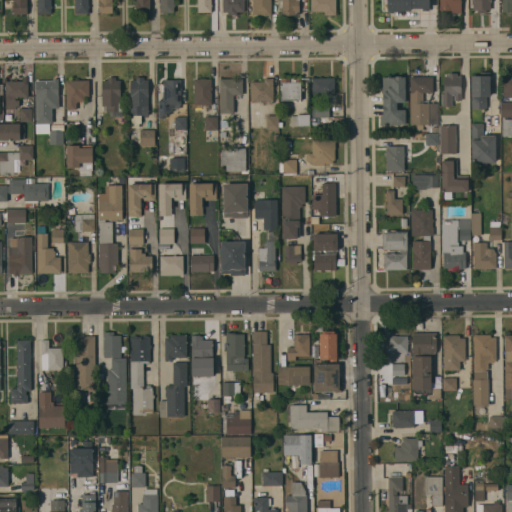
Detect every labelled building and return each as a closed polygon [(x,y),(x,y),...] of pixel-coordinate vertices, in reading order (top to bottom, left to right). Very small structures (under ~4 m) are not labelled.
[(27,0),(27,13),(13,13),(13,9),(12,9),(12,5),(13,5),(13,0),(27,0)] [(51,0),(51,5),(52,5),(52,8),(51,8),(51,13),(38,14),(38,8),(37,8),(37,6),(38,6),(37,0),(51,0)] [(88,0),(88,5),(89,5),(89,8),(88,8),(88,13),(75,13),(75,8),(74,8),(74,5),(75,5),(75,0),(88,0)] [(98,7),(98,5),(99,5),(99,0),(112,0),(112,4),(114,4),(114,8),(112,8),(112,13),(99,13),(99,7),(98,7)] [(150,0),(150,14),(136,14),(136,8),(135,8),(135,4),(136,4),(136,0),(150,0)] [(174,0),(174,4),(175,4),(175,7),(174,7),(174,12),(160,12),(160,7),(159,7),(159,5),(160,5),(160,0),(174,0)] [(211,0),(211,4),(212,4),(212,6),(211,6),(211,12),(198,12),(198,7),(197,7),(197,4),(198,4),(197,0),(211,0)] [(244,0),(244,11),(237,11),(237,15),(228,15),(227,12),(223,12),(223,0),(244,0)] [(271,0),(271,15),(263,15),(263,14),(253,14),(253,0),(271,0)] [(299,0),(299,15),(282,15),(282,11),(279,11),(279,0),(299,0)] [(324,11),(311,11),(311,0),(336,0),(336,15),(324,15),(324,11)] [(387,0),(429,0),(429,10),(422,10),(422,8),(411,8),(411,10),(394,10),(394,13),(389,13),(389,11),(387,11),(387,0)] [(440,10),(440,0),(461,0),(461,13),(451,13),(451,10),(440,10)] [(491,0),(492,2),(491,2),(491,9),(486,9),(486,13),(477,13),(477,10),(473,10),(473,0),(491,0)] [(511,12),(502,12),(501,0),(511,0),(511,12)] [(472,108),(471,76),(480,75),(480,72),(489,72),(490,96),(487,96),(487,108),(472,108)] [(511,72),(511,96),(503,96),(503,92),(501,92),(501,77),(509,77),(509,72),(511,72)] [(442,106),(442,93),(444,93),(444,76),(448,76),(448,73),(457,73),(457,76),(461,76),(461,83),(462,83),(462,88),(461,88),(461,100),(454,100),(454,95),(452,95),(452,106),(442,106)] [(405,77),(405,102),(397,102),(397,109),(405,109),(405,124),(380,125),(380,115),(384,115),(384,114),(383,114),(383,105),(384,105),(384,102),(383,102),(383,77),(395,77),(395,76),(401,76),(401,77),(405,77)] [(106,111),(106,106),(102,106),(102,80),(108,80),(108,77),(115,77),(115,80),(120,80),(120,102),(122,102),(122,111),(121,111),(121,117),(109,117),(109,111),(106,111)] [(130,115),(130,80),(136,80),(136,77),(144,77),(144,80),(148,80),(148,115),(141,115),(141,123),(139,123),(139,127),(131,127),(131,115),(130,115)] [(301,100),(297,100),(297,103),(294,103),(294,100),(289,100),(289,104),(290,105),(290,109),(283,109),(283,100),(281,100),(281,78),(290,78),(290,77),(296,77),(296,78),(301,78),(301,88),(303,88),(303,91),(301,91),(301,100)] [(428,126),(424,126),(424,124),(410,124),(410,77),(433,77),(433,92),(423,92),(423,103),(438,103),(438,124),(428,124),(428,126)] [(50,130),(63,130),(63,144),(50,144),(50,133),(36,133),(36,123),(35,80),(52,80),(52,78),(59,78),(59,108),(52,108),(52,123),(49,123),(50,130)] [(220,113),(220,79),(242,78),(242,94),(233,94),(233,113),(220,113)] [(250,101),(250,81),(264,81),(264,78),(273,78),(273,101),(250,101)] [(312,78),(335,78),(335,94),(312,94),(312,78)] [(194,104),(194,79),(211,79),(211,104),(194,104)] [(66,80),(89,80),(89,96),(85,96),(85,101),(78,101),(78,102),(76,102),(76,109),(66,109),(66,80)] [(180,80),(181,105),(179,105),(179,108),(171,108),(171,112),(169,112),(169,115),(165,115),(165,118),(158,118),(158,100),(163,100),(163,81),(166,81),(166,80),(180,80)] [(19,107),(15,107),(15,109),(5,109),(6,97),(5,81),(28,81),(28,96),(19,96),(19,107)] [(511,117),(501,117),(501,102),(511,102),(511,117)] [(329,117),(315,117),(315,103),(329,103),(329,117)] [(20,108),(32,108),(32,121),(20,121),(20,108)] [(292,115),(297,115),(309,114),(310,125),(292,126),(290,124),(290,117),(292,115)] [(266,129),(267,115),(279,115),(278,131),(268,131),(268,129),(266,129)] [(205,116),(217,116),(217,130),(205,130),(205,116)] [(175,117),(186,117),(186,129),(175,129),(175,117)] [(511,136),(502,136),(502,119),(511,119),(511,136)] [(24,139),(0,139),(0,123),(20,123),(20,125),(24,125),(24,139)] [(496,135),(496,162),(471,162),(471,123),(483,123),(483,135),(496,135)] [(440,153),(440,125),(456,125),(456,153),(440,153)] [(425,133),(432,133),(432,127),(439,127),(439,145),(425,145),(425,133)] [(140,129),(155,129),(155,147),(142,147),(142,145),(140,145),(140,129)] [(173,155),(173,135),(187,135),(186,155),(173,155)] [(312,140),(335,140),(335,149),(335,148),(335,160),(333,160),(333,164),(312,164),(312,161),(307,161),(307,160),(306,160),(306,157),(307,157),(307,153),(312,153),(312,140)] [(14,174),(0,174),(0,152),(19,152),(19,145),(33,145),(33,159),(14,159),(14,174)] [(67,168),(67,145),(92,145),(92,170),(91,170),(92,175),(79,175),(79,167),(67,168)] [(404,170),(386,171),(386,146),(403,146),(403,153),(404,153),(404,156),(404,170)] [(246,171),(226,171),(226,165),(221,165),(221,148),(246,148),(246,171)] [(283,162),(283,159),(296,159),(297,174),(279,175),(279,162),(283,162)] [(468,191),(452,191),(452,199),(444,199),(444,192),(441,192),(442,160),(457,160),(457,175),(468,175),(468,180),(468,191)] [(412,174),(438,174),(438,187),(426,187),(426,189),(412,189),(412,174)] [(405,186),(393,186),(393,176),(405,176),(405,186)] [(82,177),(92,177),(92,187),(83,187),(82,177)] [(7,201),(0,201),(0,185),(9,185),(9,179),(26,179),(26,178),(35,178),(35,183),(49,183),(49,200),(38,201),(38,203),(25,203),(25,193),(9,193),(9,192),(7,192),(7,201)] [(189,183),(191,183),(191,178),(199,178),(199,183),(216,183),(216,199),(202,200),(202,215),(190,215),(189,183)] [(159,216),(159,183),(186,184),(186,200),(171,200),(171,216),(159,216)] [(223,184),(247,183),(248,218),(233,218),(233,217),(222,217),(222,212),(223,212),(223,184)] [(336,216),(320,216),(320,194),(322,194),(322,189),(315,189),(315,183),(336,183),(336,216)] [(128,216),(128,184),(155,184),(155,200),(141,200),(141,216),(128,216)] [(99,273),(99,266),(98,266),(98,256),(99,256),(98,193),(106,193),(105,185),(122,185),(122,219),(116,219),(116,221),(111,221),(111,219),(105,219),(105,222),(112,222),(113,243),(118,243),(118,265),(116,265),(116,273),(99,273)] [(282,239),(282,186),(305,186),(305,203),(302,203),(302,207),(299,207),(300,236),(297,236),(297,238),(282,239)] [(403,214),(387,214),(387,208),(384,208),(384,204),(387,204),(387,199),(386,199),(386,190),(394,190),(394,198),(402,198),(403,214)] [(277,203),(277,229),(264,230),(263,204),(277,203)] [(7,223),(7,209),(25,209),(26,222),(7,223)] [(411,209),(432,209),(432,219),(433,219),(433,221),(432,221),(432,227),(434,227),(434,235),(430,235),(430,256),(432,256),(432,261),(430,261),(430,269),(413,269),(412,241),(423,241),(423,235),(411,235),(411,209)] [(471,212),(481,212),(481,235),(471,235),(471,212)] [(95,231),(75,231),(74,214),(94,214),(95,231)] [(442,220),(458,219),(458,226),(457,226),(457,242),(458,242),(458,245),(462,245),(462,253),(465,253),(465,268),(442,269),(442,220)] [(470,219),(470,240),(459,240),(459,228),(458,228),(458,225),(459,225),(459,219),(470,219)] [(501,240),(490,240),(489,227),(490,227),(490,221),(500,221),(500,226),(501,226),(501,240)] [(61,273),(38,273),(37,233),(38,233),(38,227),(45,226),(45,233),(47,233),(48,248),(53,248),(53,251),(55,251),(55,257),(60,257),(61,273)] [(174,243),(159,244),(159,228),(174,228),(174,243)] [(190,243),(190,228),(204,228),(204,243),(190,243)] [(52,243),(52,229),(64,229),(64,243),(52,243)] [(128,229),(143,229),(143,244),(129,244),(128,229)] [(258,248),(264,248),(264,245),(266,245),(265,232),(278,231),(278,242),(275,242),(275,270),(259,271),(258,248)] [(382,231),(407,231),(407,269),(384,269),(384,253),(400,253),(400,249),(382,249),(382,231)] [(313,234),(337,233),(337,250),(314,250),(313,234)] [(17,237),(31,237),(32,272),(10,273),(10,261),(17,261),(17,260),(10,260),(10,247),(17,247),(17,246),(16,246),(16,240),(17,240),(17,237)] [(221,273),(220,241),(245,241),(245,275),(230,275),(230,273),(221,273)] [(88,272),(68,272),(68,242),(88,242),(88,254),(90,254),(90,263),(88,263),(88,272)] [(496,252),(496,268),(473,268),(473,242),(486,242),(487,248),(493,248),(495,252),(496,252)] [(301,261),(285,262),(284,245),(300,245),(301,261)] [(152,272),(130,272),(129,249),(141,249),(141,253),(145,253),(145,256),(152,256),(152,272)] [(321,271),(317,271),(317,270),(314,270),(314,254),(336,254),(336,270),(331,270),(331,271),(326,271),(326,270),(321,270),(321,271)] [(191,255),(213,255),(213,271),(191,271),(191,255)] [(183,275),(160,275),(160,256),(183,256),(183,275)] [(253,392),(252,331),(266,330),(267,344),(270,344),(271,372),(273,372),(273,392),(253,392)] [(337,359),(320,359),(320,333),(322,333),(322,330),(334,330),(334,333),(337,333),(337,359)] [(104,357),(104,331),(113,331),(113,334),(121,334),(121,356),(104,357)] [(248,370),(226,370),(226,332),(233,332),(233,333),(244,333),(244,358),(248,358),(248,370)] [(148,335),(150,335),(150,344),(151,344),(151,347),(150,347),(150,362),(143,362),(143,385),(153,385),(153,394),(154,394),(154,397),(153,397),(153,412),(146,412),(146,414),(133,414),(133,387),(130,387),(130,336),(132,336),(133,335),(147,334),(148,335)] [(186,334),(186,357),(172,357),(172,360),(164,360),(165,337),(170,337),(170,334),(186,334)] [(212,339),(214,375),(213,375),(213,377),(194,378),(193,376),(192,376),(191,357),(192,357),(191,334),(200,334),(200,336),(202,336),(203,340),(212,339)] [(309,334),(309,355),(295,355),(295,360),(287,360),(287,347),(294,347),(294,334),(309,334)] [(95,335),(96,391),(89,391),(89,401),(76,401),(76,391),(73,391),(73,381),(76,381),(76,348),(81,347),(80,335),(95,335)] [(412,335),(436,335),(436,352),(435,352),(435,353),(433,353),(433,357),(431,357),(431,388),(440,388),(440,398),(428,398),(428,389),(413,389),(412,335)] [(443,370),(443,335),(459,335),(459,337),(465,337),(465,360),(459,360),(460,370),(443,370)] [(473,405),(473,379),(474,379),(473,335),(490,335),(490,337),(496,337),(496,360),(494,360),(494,362),(488,362),(488,370),(487,370),(487,378),(488,378),(488,405),(473,405)] [(407,336),(408,351),(404,351),(404,357),(392,357),(392,355),(387,355),(387,352),(385,352),(385,340),(387,340),(387,337),(389,337),(389,336),(407,336)] [(30,339),(31,390),(26,390),(26,394),(27,394),(27,402),(11,403),(11,391),(10,391),(10,389),(11,389),(11,388),(17,388),(17,340),(30,339)] [(63,348),(63,370),(48,370),(48,369),(41,369),(41,340),(49,340),(49,348),(63,348)] [(126,357),(126,409),(108,409),(107,369),(111,369),(111,357),(126,357)] [(159,416),(159,400),(160,400),(166,400),(166,385),(173,385),(173,362),(187,361),(187,386),(184,386),(185,416),(161,416),(159,416)] [(339,363),(339,391),(314,391),(314,363),(339,363)] [(404,375),(392,375),(392,363),(404,363),(404,375)] [(310,384),(278,384),(278,367),(289,367),(289,366),(310,366),(310,384)] [(442,390),(442,377),(456,377),(456,390),(442,390)] [(240,381),(240,394),(223,394),(222,382),(240,381)] [(39,427),(38,391),(51,391),(51,401),(53,401),(53,405),(64,405),(64,427),(48,427),(48,428),(45,428),(45,427),(39,427)] [(207,412),(207,399),(220,399),(220,412),(207,412)] [(306,412),(327,411),(327,416),(339,416),(339,431),(321,431),(321,427),(290,428),(290,421),(287,421),(287,405),(290,405),(306,404),(306,412)] [(223,429),(223,417),(226,417),(226,413),(234,413),(233,411),(239,411),(239,410),(250,409),(251,434),(226,434),(226,432),(222,432),(222,429),(223,429)] [(392,410),(423,410),(423,423),(414,423),(415,426),(402,426),(402,427),(399,427),(399,426),(392,426),(392,410)] [(489,416),(502,416),(502,430),(486,430),(486,423),(489,422),(489,416)] [(429,419),(441,419),(441,431),(429,431),(429,419)] [(33,433),(8,433),(8,421),(33,420),(33,433)] [(284,455),(284,435),(300,435),(300,434),(311,434),(312,463),(300,463),(300,455),(284,455)] [(222,457),(222,436),(250,436),(250,456),(222,457)] [(0,437),(7,437),(8,458),(0,458),(0,437)] [(418,460),(398,460),(398,461),(395,461),(394,446),(401,446),(401,442),(403,442),(403,437),(407,437),(407,438),(418,438),(418,440),(422,440),(422,446),(418,446),(418,460)] [(93,448),(93,476),(77,476),(77,472),(70,473),(70,463),(70,448),(93,448)] [(337,450),(337,461),(338,461),(339,477),(319,477),(319,476),(314,476),(314,464),(319,464),(319,461),(320,461),(320,450),(337,450)] [(117,482),(100,482),(100,461),(117,461),(117,482)] [(145,472),(145,486),(131,487),(131,472),(132,472),(132,465),(142,465),(142,472),(145,472)] [(223,487),(223,465),(231,465),(231,469),(231,475),(235,475),(235,487),(223,487)] [(444,511),(444,466),(459,465),(459,484),(468,484),(468,507),(463,507),(463,511),(444,511)] [(8,486),(0,486),(0,466),(3,466),(3,467),(8,467),(8,486)] [(283,485),(263,485),(262,472),(263,472),(263,468),(268,468),(268,471),(282,471),(283,485)] [(34,473),(34,490),(21,490),(21,481),(26,481),(26,473),(34,473)] [(402,476),(402,491),(397,491),(397,495),(407,494),(407,503),(406,503),(406,511),(388,511),(388,476),(402,476)] [(442,476),(442,505),(432,505),(432,494),(425,494),(425,476),(442,476)] [(305,491),(305,494),(307,494),(307,511),(288,511),(289,506),(285,506),(285,495),(292,495),(292,482),(301,482),(305,491)] [(484,490),(484,501),(474,500),(474,489),(475,490),(475,482),(483,482),(483,490),(484,490)] [(498,490),(485,490),(485,483),(498,482),(498,490)] [(219,501),(207,501),(206,484),(219,484),(219,501)] [(137,511),(137,503),(143,503),(143,494),(145,494),(145,488),(157,488),(157,493),(158,493),(158,511),(137,511)] [(127,490),(127,506),(128,506),(128,511),(111,511),(111,503),(113,503),(113,490),(127,490)] [(93,511),(93,494),(80,494),(80,511),(93,511)] [(224,511),(224,496),(236,496),(236,505),(241,505),(241,511),(224,511)] [(277,511),(257,511),(255,511),(255,497),(268,497),(268,498),(271,498),(271,507),(275,507),(275,509),(277,509),(277,511)] [(51,511),(51,499),(65,499),(65,511),(51,511)] [(318,511),(318,500),(330,500),(330,508),(340,508),(340,511),(318,511)] [(502,504),(502,511),(476,511),(476,504),(494,504),(494,501),(500,501),(500,504),(502,504)]
